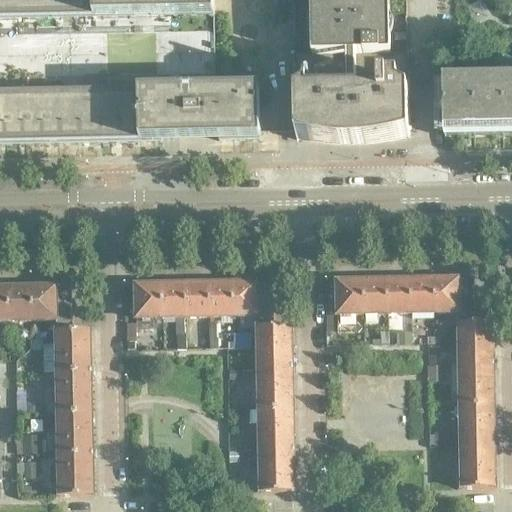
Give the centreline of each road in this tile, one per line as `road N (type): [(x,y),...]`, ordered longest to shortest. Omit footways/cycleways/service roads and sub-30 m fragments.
road 1 (residential): [(310,511),(307,204)]
road 2 (residential): [(111,511),(111,211)]
road 3 (residential): [(511,498),(509,202)]
road 4 (tertiary): [(509,202),(307,204)]
road 5 (tertiary): [(307,204),(111,211)]
